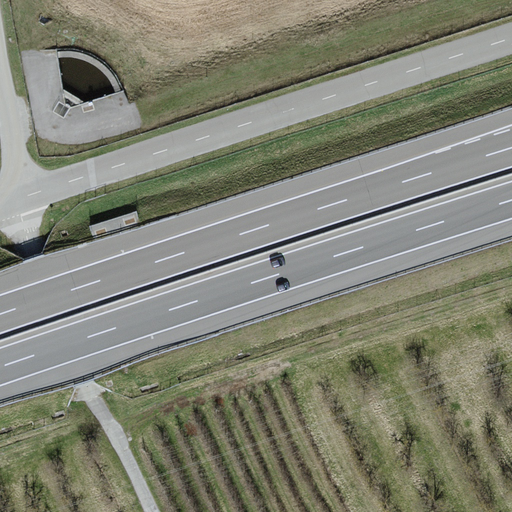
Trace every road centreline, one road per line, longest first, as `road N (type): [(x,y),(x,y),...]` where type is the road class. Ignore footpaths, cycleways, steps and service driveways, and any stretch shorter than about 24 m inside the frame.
road 1 (motorway): [(511,146),(0,313)]
road 2 (motorway): [(0,367),(511,200)]
road 3 (unclassified): [(511,43),(19,197)]
road 4 (unclassified): [(19,197),(33,256),(100,415)]
road 5 (unclassified): [(0,63),(19,197)]
